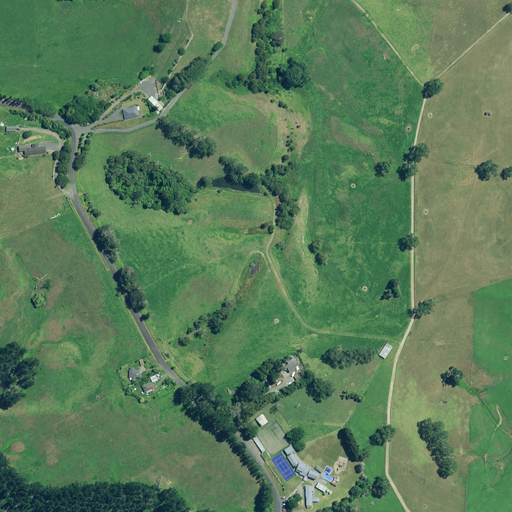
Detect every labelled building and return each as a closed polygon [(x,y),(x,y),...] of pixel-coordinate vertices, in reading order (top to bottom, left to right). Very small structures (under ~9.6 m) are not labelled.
[(162,107),(151,96),(147,99),(159,111),(162,107)] [(139,110),(138,106),(122,109),(123,118),(138,116),(137,110),(139,110)] [(37,147),(37,143),(30,144),(30,147),(25,148),(25,145),(18,145),(19,151),(23,151),(24,155),(45,153),(44,146),(37,147)] [(392,347),(386,343),(378,355),(384,359),(392,347)] [(299,369),(292,357),(285,361),(287,364),(282,367),(285,371),(287,369),(288,373),(295,369),(296,370),(299,369)] [(134,370),(134,367),(129,367),(129,370),(128,370),(128,377),(129,377),(129,380),(131,380),(131,381),(135,381),(135,378),(140,378),(140,374),(139,374),(139,370),(134,370)] [(141,386),(144,393),(145,392),(146,393),(152,390),(151,389),(153,389),(150,382),(141,386)] [(270,424),(264,415),(258,420),(263,428),(270,424)] [(266,451),(258,440),(254,442),(262,454),(266,451)] [(296,452),(293,447),(286,452),(289,457),(296,452)] [(301,464),(295,455),(290,458),(296,468),(301,464)] [(312,469),(302,464),(299,472),(303,473),(301,476),(308,478),(312,469)] [(321,476),(312,472),(310,478),(319,482),(321,476)] [(337,484),(335,483),(336,481),(338,482),(339,480),(334,477),(330,483),(336,486),(337,484)] [(328,490),(320,485),(317,490),(325,495),(328,490)] [(313,499),(313,488),(307,488),(307,509),(313,509),(313,504),(320,504),(320,499),(313,499)]
